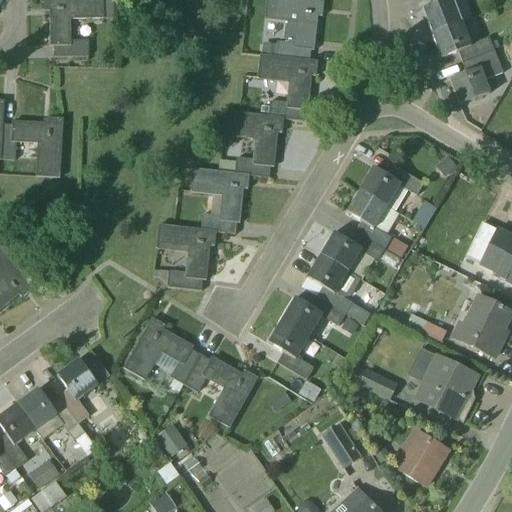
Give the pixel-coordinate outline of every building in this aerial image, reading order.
[(41,0),(42,14),(48,14),(48,49),(52,49),(52,60),(87,60),(87,44),(69,44),(69,22),(111,21),(110,0),(41,0)] [(323,5),(267,0),(265,0),(263,21),(285,23),(283,47),(261,45),(260,59),(308,64),(310,54),(313,55),(315,26),(321,27),(323,5)] [(419,14),(429,38),(460,26),(473,22),(464,0),(435,0),(438,7),(419,14)] [(460,26),(429,38),(439,63),(456,56),(460,65),(496,51),(491,38),(469,47),(460,26)] [(466,77),(449,83),(458,108),(489,97),(483,82),(505,75),(496,51),(460,65),(466,77)] [(260,59),(257,59),(255,83),(287,87),(285,106),(268,105),(267,121),(281,123),(301,125),(303,113),(306,114),(309,79),(314,79),(315,65),(308,64),(260,59)] [(267,121),(224,117),(222,139),(254,142),(251,163),(235,162),(234,165),(217,163),(216,176),(248,179),(268,180),(269,169),(272,170),(276,136),(280,136),(281,123),(267,121)] [(58,181),(61,123),(46,122),(46,127),(11,126),(11,129),(0,128),(0,134),(0,163),(13,164),(14,146),(35,147),(33,180),(58,181)] [(372,170),(359,193),(387,210),(395,214),(406,194),(415,199),(422,187),(392,170),(387,179),(372,170)] [(216,176),(190,173),(188,195),(211,197),(209,218),(200,217),(199,234),(214,236),(234,238),(235,226),(238,227),(242,193),(246,193),(248,179),(216,176)] [(359,193),(345,216),(360,224),(354,235),(383,252),(385,249),(390,241),(385,238),(397,218),(386,212),(387,210),(359,193)] [(435,212),(422,204),(409,225),(422,233),(435,212)] [(199,234),(156,229),(154,252),(185,256),(184,276),(159,273),(160,260),(153,259),(151,280),(158,281),(165,288),(165,291),(200,295),(201,283),(204,283),(208,249),(212,249),(214,236),(199,234)] [(511,289),(511,239),(495,232),(477,268),(494,276),(492,279),(511,289)] [(332,236),(319,259),(347,275),(359,254),(376,264),(383,252),(354,235),(348,245),(332,236)] [(399,259),(405,248),(392,241),(385,252),(399,259)] [(0,312),(17,298),(20,301),(32,291),(0,253),(0,312)] [(392,271),(398,263),(384,253),(378,261),(392,271)] [(319,259),(306,281),(321,290),(315,301),(344,317),(351,305),(346,303),(359,281),(347,275),(319,259)] [(498,343),(511,316),(474,298),(461,325),(457,324),(449,340),(492,361),(501,344),(498,343)] [(294,300),(280,323),(308,340),(320,320),(337,329),(344,317),(315,301),(310,310),(294,300)] [(445,335),(410,318),(405,328),(440,345),(445,335)] [(143,384),(158,357),(165,360),(176,366),(168,380),(182,388),(199,357),(190,352),(192,350),(162,333),(164,329),(150,321),(137,345),(138,346),(123,373),(143,384)] [(280,323),(267,346),(282,355),(275,366),(305,383),(312,370),(296,361),(308,340),(280,323)] [(461,427),(483,381),(432,357),(432,358),(418,351),(405,378),(420,385),(411,403),(461,427)] [(228,432),(256,381),(242,373),(240,377),(211,361),(210,363),(199,357),(182,388),(197,396),(204,382),(222,392),(207,420),(228,432)] [(75,403),(96,388),(78,363),(56,379),(66,393),(57,400),(76,426),(87,419),(75,403)] [(388,403),(395,388),(353,368),(345,383),(388,403)] [(38,392),(16,408),(36,435),(42,443),(61,429),(72,444),(83,436),(76,426),(57,400),(48,406),(38,392)] [(36,435),(16,408),(0,419),(0,430),(5,438),(0,441),(0,452),(15,472),(26,464),(15,449),(36,435)] [(337,427),(319,438),(341,473),(359,462),(337,427)] [(186,448),(171,429),(156,441),(171,460),(186,448)] [(424,492),(448,454),(414,432),(389,470),(424,492)] [(0,475),(3,480),(15,472),(0,452),(0,475)] [(48,465),(28,479),(36,491),(57,477),(48,465)] [(47,511),(65,499),(54,485),(29,503),(35,511),(47,511)] [(374,511),(355,490),(330,511),(374,511)] [(271,511),(265,502),(250,511),(271,511)]
